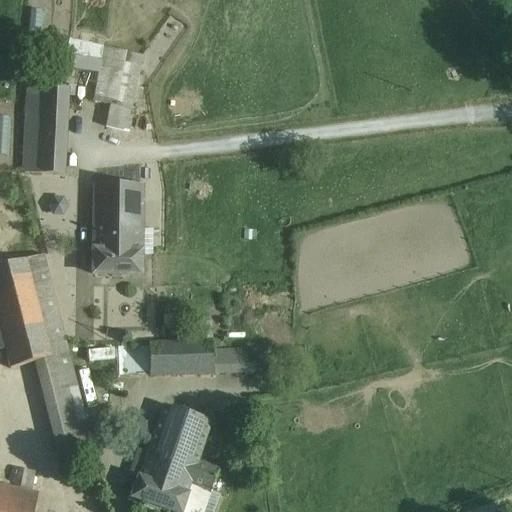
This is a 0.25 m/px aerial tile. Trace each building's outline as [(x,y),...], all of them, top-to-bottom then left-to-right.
[(102,64),(105,50),(88,45),(84,60),(102,64)] [(94,104),(110,108),(130,112),(142,58),(105,50),(102,64),(94,104)] [(68,90),(29,88),(24,174),(63,178),(68,90)] [(128,123),(130,112),(110,108),(106,129),(128,134),(130,123),(128,123)] [(93,187),(93,253),(140,254),(140,187),(93,187)] [(140,279),(140,254),(93,253),(93,277),(140,279)] [(43,257),(0,268),(0,329),(5,351),(10,370),(36,364),(61,462),(93,453),(43,257)] [(213,343),(149,345),(150,362),(151,376),(214,375),(213,352),(213,343)] [(246,351),(213,352),(214,375),(247,374),(246,356),(246,351)] [(269,355),(246,356),(247,374),(269,373),(269,355)] [(151,376),(150,362),(116,363),(117,377),(151,376)] [(165,406),(150,447),(199,465),(213,423),(165,406)] [(150,447),(139,479),(187,496),(191,486),(199,465),(150,447)] [(199,465),(191,486),(212,493),(220,472),(199,465)] [(181,511),(188,496),(187,496),(139,479),(131,499),(166,511),(181,511)] [(214,511),(220,497),(212,493),(191,486),(187,496),(188,496),(181,511),(214,511)] [(0,511),(33,511),(37,496),(0,487),(0,511)]
